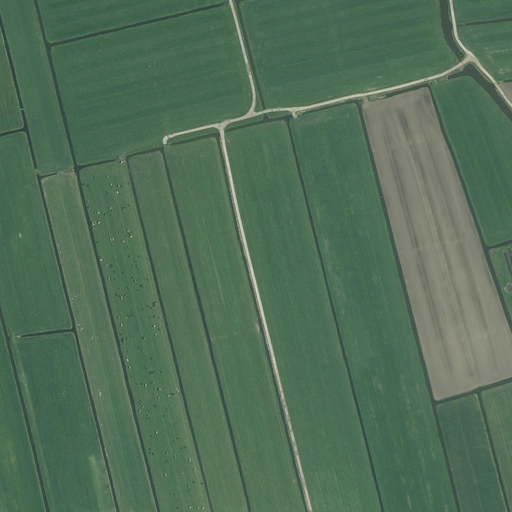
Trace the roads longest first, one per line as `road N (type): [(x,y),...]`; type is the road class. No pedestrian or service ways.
road 1 (track): [(221,127),(311,511)]
road 2 (track): [(511,105),(471,58),(429,80),(291,109),(296,118)]
